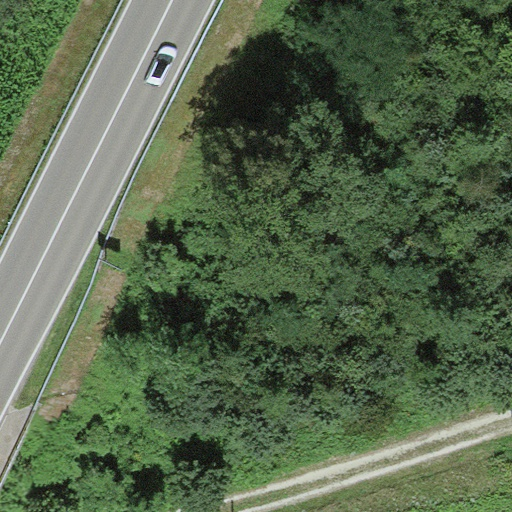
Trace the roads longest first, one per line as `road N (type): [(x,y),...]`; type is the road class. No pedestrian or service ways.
road 1 (primary): [(177,0),(0,353)]
road 2 (track): [(200,511),(511,413)]
